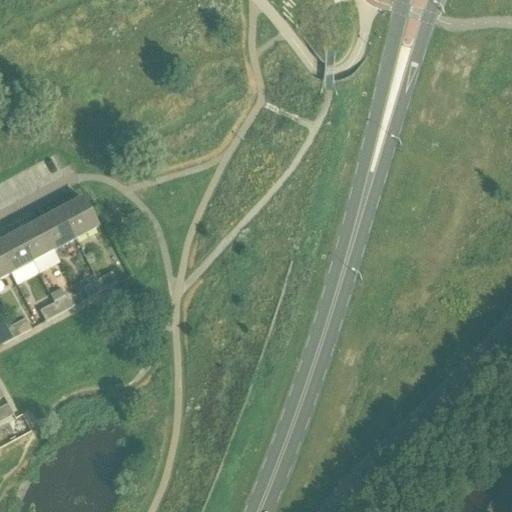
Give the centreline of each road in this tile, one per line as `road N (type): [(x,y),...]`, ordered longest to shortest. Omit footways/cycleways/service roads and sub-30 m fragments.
road 1 (primary): [(254,511),(388,120)]
road 2 (unclassified): [(328,511),(392,430),(511,319)]
road 3 (primary): [(388,120),(435,0)]
road 4 (primary): [(403,0),(388,120)]
